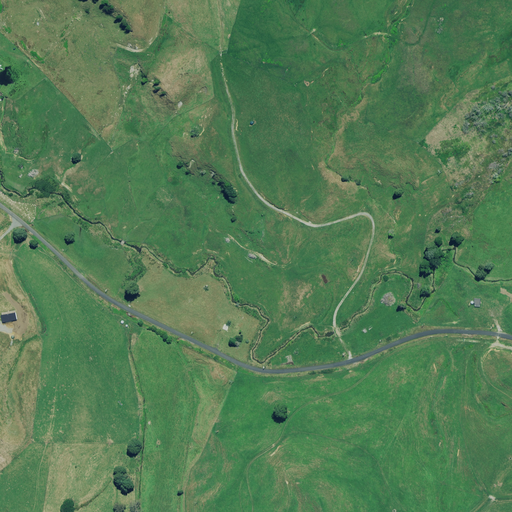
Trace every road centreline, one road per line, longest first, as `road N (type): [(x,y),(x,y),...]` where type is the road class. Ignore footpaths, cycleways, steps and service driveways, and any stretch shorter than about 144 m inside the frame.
road 1 (unclassified): [(0,204),(111,300),(260,370),(335,365),(441,331),(511,338)]
road 2 (track): [(352,359),(334,318),(362,270),(371,216),(313,225),(267,203),(243,175),(221,69),(217,0)]
